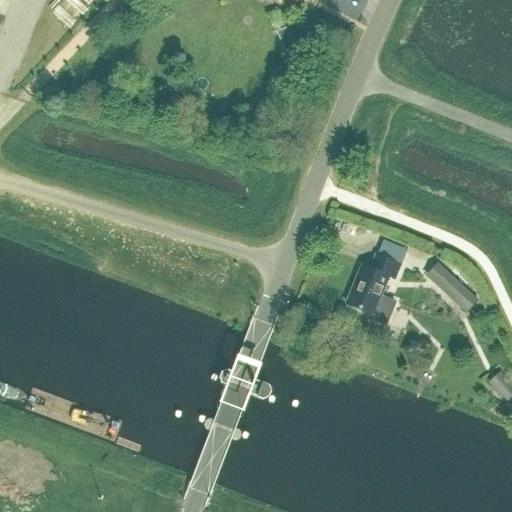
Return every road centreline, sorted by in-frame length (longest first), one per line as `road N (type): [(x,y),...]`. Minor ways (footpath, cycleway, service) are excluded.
road 1 (unclassified): [(283,266),(0,179)]
road 2 (unclassified): [(193,504),(283,266)]
road 3 (unclassified): [(283,266),(355,76)]
road 4 (unclassified): [(511,137),(355,76)]
